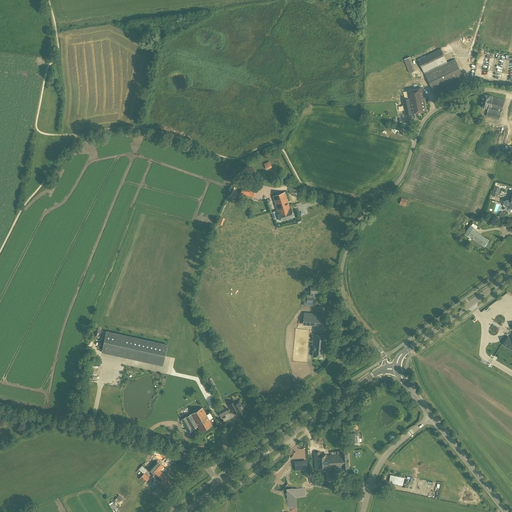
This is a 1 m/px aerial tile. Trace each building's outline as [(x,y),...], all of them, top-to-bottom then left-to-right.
[(443,47),(441,43),(428,48),(431,55),(441,51),(440,48),(443,47)] [(452,54),(462,50),(461,47),(458,48),(456,43),(449,46),(452,54)] [(464,53),(462,50),(452,54),(455,62),(462,59),(461,54),(464,53)] [(419,54),(417,55),(417,57),(417,58),(410,60),(414,70),(422,68),(420,63),(422,62),(419,54)] [(451,73),(450,70),(446,71),(450,81),(457,79),(455,71),(451,73)] [(444,75),(440,77),(443,84),(450,81),(446,71),(443,72),(444,75)] [(436,87),(443,84),(440,77),(439,74),(435,75),(437,78),(433,80),(436,87)] [(405,115),(413,113),(426,111),(422,88),(408,91),(409,99),(402,100),(405,115)] [(499,120),(504,100),(493,97),(484,94),(481,107),(489,109),(487,116),(499,120)] [(255,195),(257,187),(255,187),(255,185),(241,182),(239,194),(253,197),(254,195),(255,195)] [(498,197),(500,188),(507,190),(508,186),(495,182),(491,195),(498,197)] [(289,207),(285,194),(274,198),(279,214),(278,214),(280,221),(294,217),(291,207),(289,207)] [(484,246),(488,240),(474,231),(476,229),(471,226),(466,234),(484,246)] [(323,295),(323,288),(318,288),(318,284),(311,284),(310,295),(306,295),(306,299),(303,299),(303,302),(313,302),(313,298),(314,298),(314,296),(317,296),(317,295),(323,295)] [(325,326),(326,314),(304,313),(303,324),(325,326)] [(163,366),(167,345),(106,332),(101,352),(163,366)] [(325,348),(326,335),(313,334),(312,347),(313,347),(313,356),(323,357),(323,348),(325,348)] [(234,401),(228,404),(238,415),(244,412),(239,402),(236,404),(234,401)] [(221,417),(229,413),(225,406),(217,410),(221,417)] [(200,432),(212,425),(202,408),(182,419),(188,431),(197,426),(200,432)] [(320,454),(320,451),(314,452),(315,469),(326,468),(336,468),(335,467),(339,467),(339,468),(341,468),(342,469),(349,468),(348,453),(341,454),(325,455),(325,454),(320,454)] [(162,478),(164,475),(159,470),(162,466),(157,461),(151,468),(156,473),(157,472),(160,475),(160,476),(162,478)] [(306,461),(295,462),(295,471),(307,470),(306,461)] [(171,482),(164,475),(162,478),(160,476),(160,475),(157,472),(156,473),(151,468),(149,470),(154,475),(153,476),(166,488),(171,482)] [(144,483),(149,478),(144,473),(139,479),(144,483)] [(403,485),(405,478),(391,475),(389,482),(403,485)] [(297,508),(296,498),(303,497),(303,488),(296,489),(297,491),(291,492),(289,493),(290,499),(287,499),(288,509),(297,508)] [(120,505),(124,500),(119,495),(116,498),(115,500),(120,505)]
